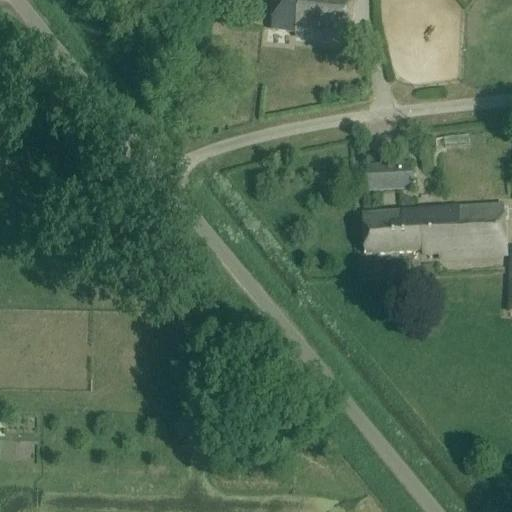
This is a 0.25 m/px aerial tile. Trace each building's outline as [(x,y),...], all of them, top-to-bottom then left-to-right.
[(221,0),(197,0),(196,10),(219,13),(221,0)] [(275,0),(272,31),(296,34),(295,37),(349,43),(353,0),(275,0)] [(477,181),(478,198),(507,196),(504,156),(491,157),(490,140),(450,143),(451,167),(465,166),(466,182),(477,181)] [(412,191),(410,163),(365,166),(367,194),(412,191)] [(506,256),(503,206),(362,214),(365,255),(422,252),(423,255),(439,254),(439,260),(506,256)]
